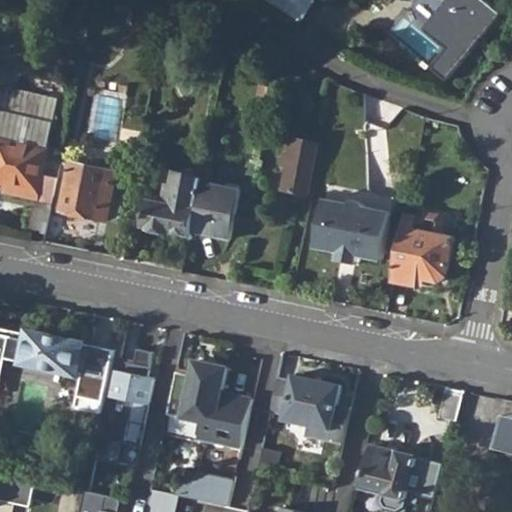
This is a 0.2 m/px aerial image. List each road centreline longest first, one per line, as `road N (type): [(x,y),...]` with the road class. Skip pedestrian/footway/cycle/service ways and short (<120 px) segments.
road 1 (tertiary): [(473,360),(0,268)]
road 2 (residential): [(473,360),(511,168)]
